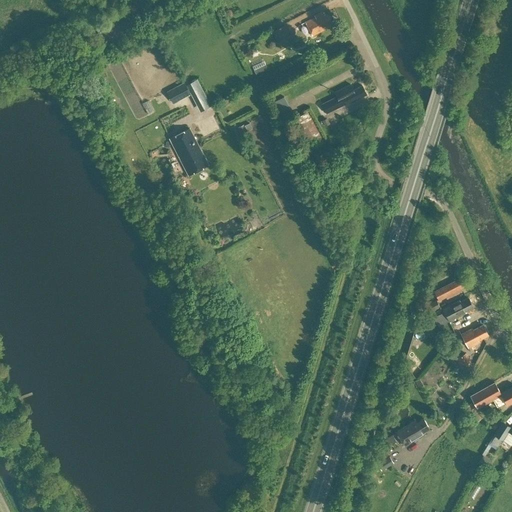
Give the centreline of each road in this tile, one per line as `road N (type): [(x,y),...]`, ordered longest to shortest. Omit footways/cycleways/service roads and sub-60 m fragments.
road 1 (trunk): [(312,511),(452,60)]
road 2 (unclassified): [(511,346),(444,204),(388,182),(376,168),(387,94),(344,0)]
road 3 (track): [(136,0),(112,38),(53,88)]
